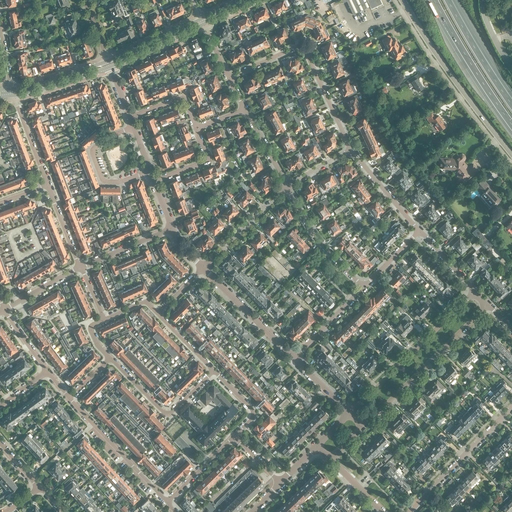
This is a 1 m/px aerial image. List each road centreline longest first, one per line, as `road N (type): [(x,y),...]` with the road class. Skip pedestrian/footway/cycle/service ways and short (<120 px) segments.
road 1 (residential): [(351,150),(299,45),(228,77)]
road 2 (primary): [(511,155),(401,0)]
road 3 (residential): [(474,291),(350,414)]
road 4 (residential): [(364,427),(488,305)]
road 5 (motorway): [(432,0),(511,127)]
road 6 (residential): [(407,511),(511,406)]
road 7 (residential): [(167,502),(69,396)]
road 8 (residential): [(109,358),(165,413),(213,370)]
road 9 (residential): [(295,358),(202,268)]
road 10 (residential): [(364,286),(321,244),(287,188)]
road 11 (residential): [(133,127),(96,145),(101,177),(121,181),(150,170)]
